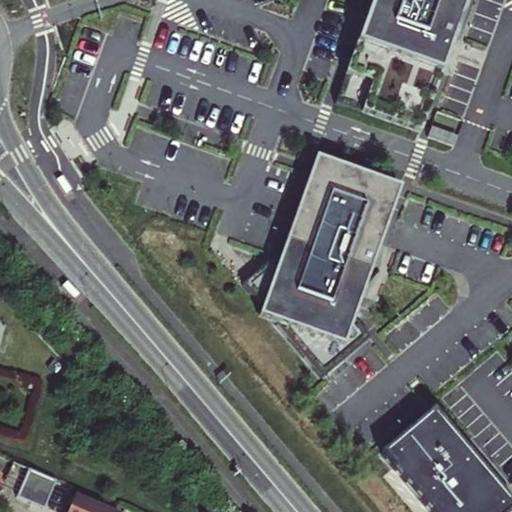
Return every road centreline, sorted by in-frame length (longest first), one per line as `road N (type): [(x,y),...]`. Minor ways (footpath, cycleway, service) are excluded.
road 1 (secondary): [(297,511),(93,274)]
road 2 (secondary): [(93,274),(44,201),(0,108)]
road 3 (secondary): [(0,187),(93,274)]
